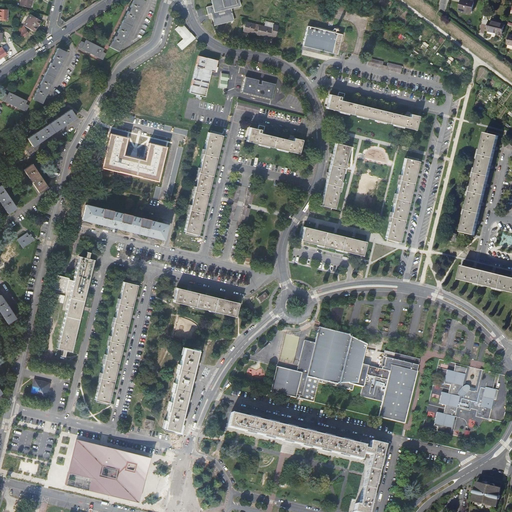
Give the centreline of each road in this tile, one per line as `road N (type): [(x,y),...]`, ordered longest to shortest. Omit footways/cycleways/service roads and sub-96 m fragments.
road 1 (residential): [(168,0),(157,37),(116,71),(70,147),(9,407)]
road 2 (residential): [(308,303),(362,289),(434,298),(468,316),(504,357)]
road 3 (residential): [(213,395),(395,440)]
road 4 (residential): [(404,284),(446,111)]
road 5 (residential): [(105,258),(66,420)]
road 6 (residential): [(113,430),(152,270)]
road 7 (residential): [(183,0),(206,39),(281,62),(308,84)]
road 8 (residential): [(308,84),(318,79),(446,111)]
road 9 (track): [(399,0),(511,84)]
road 10 (residential): [(225,162),(241,114),(321,132)]
road 11 (residential): [(511,348),(460,303),(404,284)]
road 12 (residential): [(152,270),(241,291),(268,275)]
